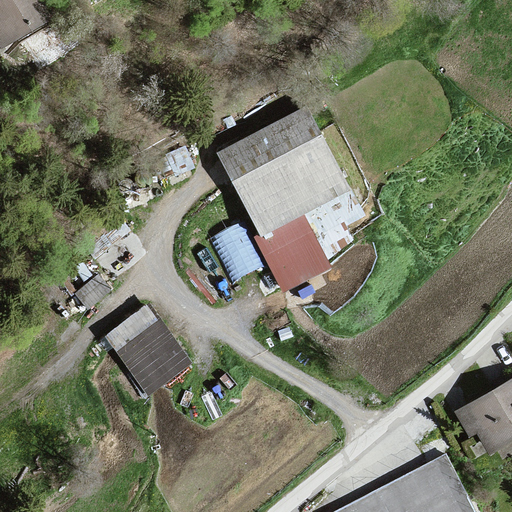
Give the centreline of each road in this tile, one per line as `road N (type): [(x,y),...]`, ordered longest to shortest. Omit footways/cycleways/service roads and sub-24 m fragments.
road 1 (track): [(379,426),(197,308),(164,272),(157,248),(167,224),(203,184)]
road 2 (residential): [(511,314),(278,511)]
road 3 (track): [(7,411),(66,369),(95,325),(139,283),(164,272)]
